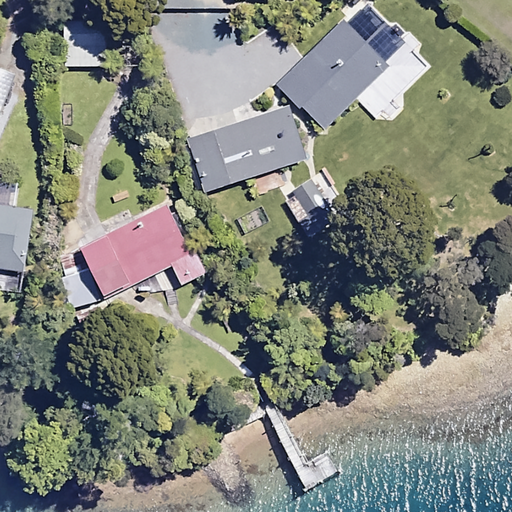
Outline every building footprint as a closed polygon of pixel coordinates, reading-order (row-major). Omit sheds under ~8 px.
[(348,18),(280,84),(327,132),(357,103),(375,121),(432,66),(372,5),(353,24),(348,18)] [(69,23),(69,67),(112,68),(112,23),(69,23)] [(0,124),(20,74),(0,65),(0,124)] [(311,160),(293,105),(192,138),(210,193),(311,160)] [(323,174),(282,201),(307,239),(348,212),(323,174)] [(211,272),(174,201),(85,247),(112,298),(177,264),(187,284),(211,272)] [(40,208),(0,203),(0,268),(31,272),(40,208)] [(323,456),(294,473),(305,492),(334,475),(323,456)]
